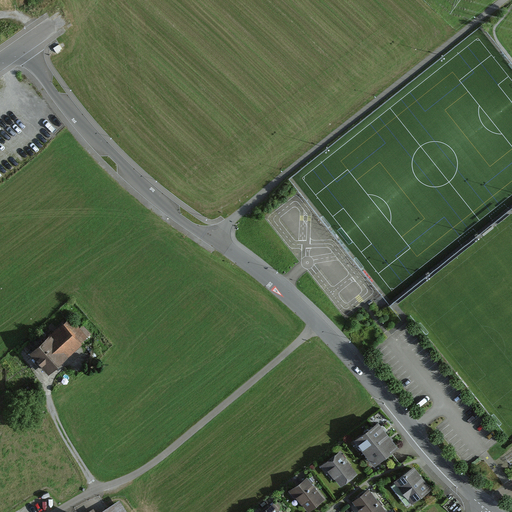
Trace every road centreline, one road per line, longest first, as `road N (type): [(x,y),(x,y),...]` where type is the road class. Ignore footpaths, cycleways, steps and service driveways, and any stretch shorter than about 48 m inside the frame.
road 1 (residential): [(486,508),(319,323),(129,176),(22,46)]
road 2 (track): [(501,0),(212,236)]
